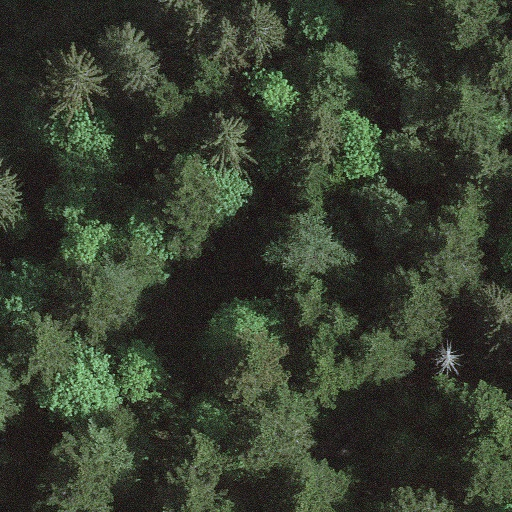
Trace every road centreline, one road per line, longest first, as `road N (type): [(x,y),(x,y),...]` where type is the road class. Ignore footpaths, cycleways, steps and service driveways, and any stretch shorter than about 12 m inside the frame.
road 1 (track): [(511,339),(373,511)]
road 2 (track): [(153,0),(0,78)]
